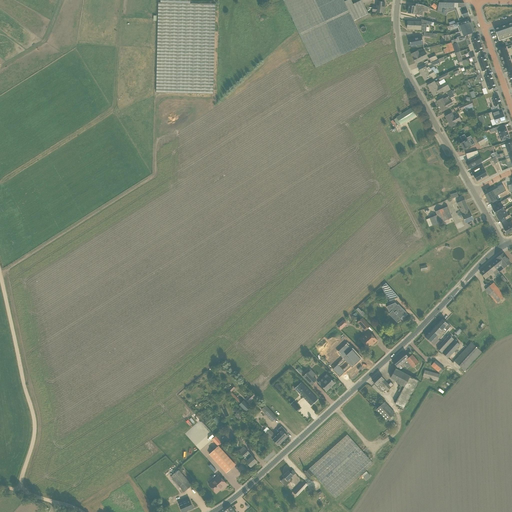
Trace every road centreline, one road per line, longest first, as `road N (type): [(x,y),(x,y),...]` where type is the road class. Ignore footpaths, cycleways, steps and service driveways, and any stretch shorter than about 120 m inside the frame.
road 1 (tertiary): [(213,511),(503,245)]
road 2 (track): [(0,268),(36,420),(19,491)]
road 3 (residential): [(472,191),(407,74),(397,0)]
